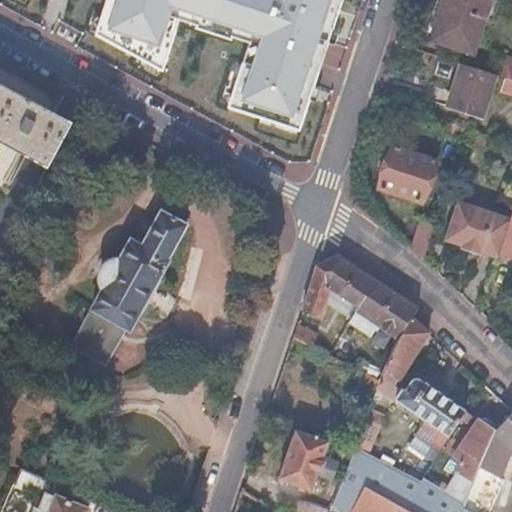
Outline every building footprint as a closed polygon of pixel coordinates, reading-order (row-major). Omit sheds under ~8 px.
[(99,0),(98,8),(164,31),(174,6),(224,23),(246,30),(226,95),(291,117),(328,0),(99,0)] [(490,0),(443,0),(431,39),(473,53),(490,0)] [(511,59),(506,57),(500,76),(511,79),(511,59)] [(496,74),(462,63),(448,107),(482,118),(496,74)] [(0,139),(14,147),(47,165),(70,123),(0,84),(0,139)] [(433,161),(391,146),(376,187),(419,202),(433,161)] [(508,220),(455,203),(443,239),(460,245),(459,247),(478,253),(479,252),(496,257),(497,255),(508,220)] [(511,209),(508,220),(497,255),(511,259),(511,209)] [(100,265),(95,273),(95,282),(98,287),(102,291),(70,347),(104,367),(124,330),(129,332),(140,311),(142,312),(159,281),(157,280),(168,260),(166,259),(184,224),(160,211),(142,246),(130,239),(119,259),(114,259),(109,260),(104,261),(100,265)] [(435,224),(420,219),(410,250),(422,260),(435,224)] [(338,256),(317,267),(301,312),(320,318),(333,287),(360,308),(354,316),(345,310),(335,323),(344,329),(351,320),(371,334),(377,326),(397,338),(410,318),(417,308),(338,256)] [(381,379),(377,388),(423,419),(414,432),(439,450),(466,409),(424,381),(422,384),(414,378),(409,380),(400,374),(428,333),(410,318),(397,338),(381,379)] [(297,324),(293,337),(324,351),(329,340),(297,324)] [(511,409),(495,429),(478,472),(500,480),(506,465),(502,464),(510,447),(511,448),(511,409)] [(495,429),(480,417),(452,456),(461,463),(444,493),(464,506),(478,472),(495,429)] [(381,424),(366,418),(356,443),(369,448),(375,433),(377,434),(381,424)] [(327,445),(295,432),(275,480),(307,493),(327,445)] [(389,469),(352,452),(331,508),(338,511),(461,511),(463,509),(464,506),(444,493),(421,478),(419,482),(389,469)] [(37,509),(44,511),(87,511),(88,510),(45,492),(51,481),(21,468),(12,486),(42,499),(37,509)]
